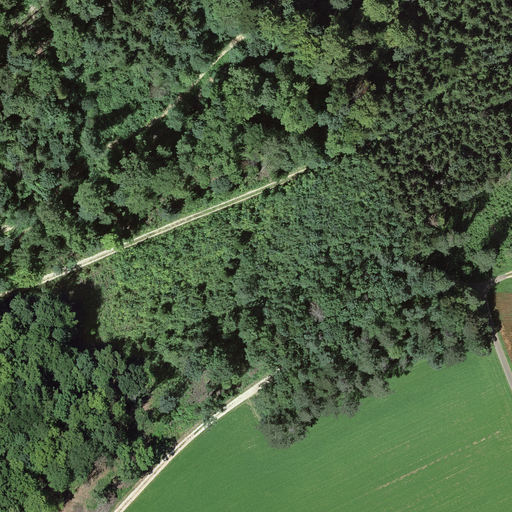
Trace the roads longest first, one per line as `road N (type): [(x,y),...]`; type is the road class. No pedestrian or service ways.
road 1 (track): [(0,295),(328,158),(399,124),(511,51)]
road 2 (track): [(479,287),(409,293),(346,327),(225,407),(117,511)]
road 3 (track): [(286,0),(158,117),(0,232)]
road 4 (track): [(0,149),(103,0)]
